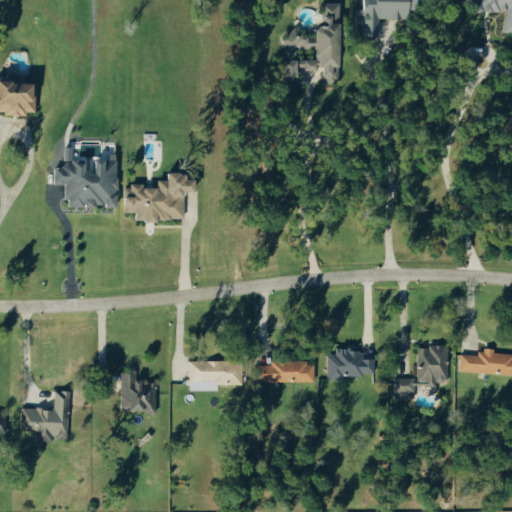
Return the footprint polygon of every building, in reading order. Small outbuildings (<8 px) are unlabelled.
[(376,18),(402,18),(402,0),(359,0),(359,7),(354,7),(354,36),(376,36),(376,18)] [(501,11),(501,32),(511,32),(511,0),(471,0),(472,11),(501,11)] [(335,2),(319,2),(319,26),(310,26),(310,35),(283,35),(283,75),(297,75),(297,68),(320,68),(320,80),(334,81),(335,2)] [(31,111),(31,88),(19,83),(9,83),(1,79),(0,79),(0,113),(5,115),(22,115),(24,111),(31,111)] [(114,207),(113,154),(103,154),(103,160),(87,160),(87,172),(82,173),(81,163),(69,163),(69,150),(59,151),(59,166),(50,166),(50,184),(61,184),(61,207),(96,206),(96,208),(114,207)] [(181,218),(180,191),(188,191),(188,178),(179,179),(179,171),(160,172),(161,179),(152,180),(153,187),(140,187),(140,184),(122,184),(122,196),(118,196),(119,212),(131,211),(132,221),(181,218)] [(391,378),(391,399),(412,399),(412,385),(433,385),(433,381),(446,381),(446,345),(415,346),(415,378),(391,378)] [(371,358),(360,359),(360,349),(332,349),(333,353),(324,354),(325,377),(371,376),(371,358)] [(456,371),(511,374),(511,352),(476,351),(476,354),(457,353),(456,371)] [(251,381),(311,382),(311,359),(268,359),(268,365),(251,365),(251,381)] [(239,383),(239,360),(185,360),(186,383),(239,383)] [(153,383),(132,383),(133,373),(118,373),(118,411),(152,411),(153,383)] [(18,407),(17,430),(31,430),(31,439),(64,440),(66,391),(51,390),(50,408),(18,407)]
